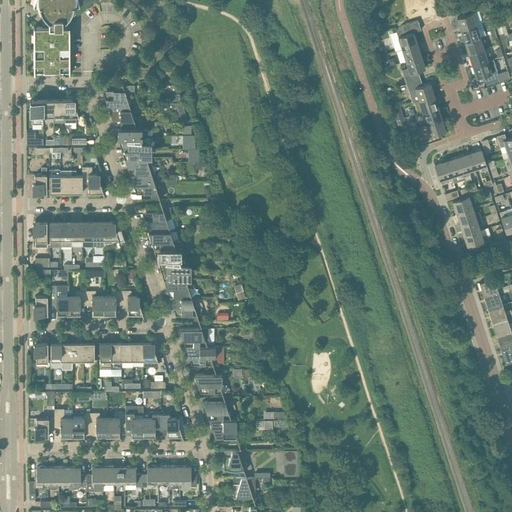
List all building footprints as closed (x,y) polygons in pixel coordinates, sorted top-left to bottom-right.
[(40,0),(41,2),(39,2),(40,5),(41,8),(42,10),(44,13),(45,15),(47,16),(49,18),(43,26),(34,26),(34,73),(35,73),(35,72),(69,72),(69,73),(70,73),(69,25),(69,26),(54,26),(54,24),(62,24),(62,18),(60,18),(59,13),(62,13),(64,17),(66,16),(68,14),(69,13),(70,11),(71,9),(72,8),(73,5),(74,2),(72,0),(40,0)] [(472,12),(477,10),(476,4),(463,8),(465,14),(457,17),(461,29),(476,24),(472,12)] [(421,29),(419,23),(418,19),(401,24),(396,30),(402,48),(417,43),(413,31),(421,29)] [(465,41),(480,36),(476,24),(461,29),(465,41)] [(501,40),(506,39),(511,37),(511,31),(504,34),(504,32),(499,33),(501,40)] [(469,53),(484,48),(480,36),(465,41),(469,53)] [(406,60),(421,55),(417,43),(402,48),(406,60)] [(473,65),(488,60),(484,48),(469,53),(473,65)] [(406,84),(421,79),(418,70),(425,67),(421,55),(406,60),(408,68),(401,70),(406,84)] [(498,73),(497,70),(492,72),(488,60),(473,65),(476,77),(483,75),(485,81),(494,78),(499,76),(498,73)] [(499,76),(494,78),(496,83),(499,81),(510,77),(507,70),(498,73),(499,76)] [(419,99),(434,94),(430,82),(422,84),(421,79),(406,84),(408,89),(412,101),(419,99)] [(126,93),(134,90),(134,84),(119,84),(119,90),(111,90),(103,90),(109,108),(131,108),(126,93)] [(423,111),(438,106),(434,94),(419,99),(423,111)] [(72,98),(64,98),(64,121),(76,121),(76,117),(79,117),(75,105),(75,98),(73,98),(73,97),(72,97),(72,98)] [(32,100),(30,100),(30,112),(32,112),(32,123),(43,123),(43,116),(43,98),(32,98),(32,100)] [(53,98),(43,98),(43,116),(53,116),(53,121),(54,121),(53,98)] [(64,98),(53,98),(54,121),(64,121),(64,98)] [(183,106),(177,108),(180,117),(181,121),(188,121),(183,106)] [(427,123),(442,118),(438,106),(423,111),(427,123)] [(115,126),(139,126),(139,118),(134,118),(131,108),(109,108),(115,126)] [(427,123),(427,126),(430,135),(446,130),(442,118),(427,123)] [(118,136),(142,136),(141,126),(139,126),(115,126),(118,136)] [(421,138),(418,129),(417,126),(411,128),(412,131),(415,140),(421,138)] [(506,151),(511,148),(511,135),(506,138),(504,133),(497,135),(500,146),(504,145),(506,151)] [(121,146),(145,146),(145,136),(142,136),(118,136),(121,146)] [(487,139),(482,140),(486,153),(491,151),(490,148),(487,139)] [(124,157),(148,156),(148,146),(145,146),(121,146),(124,157)] [(481,148),(469,152),(474,168),(480,166),(481,170),(488,168),(481,148)] [(474,168),(469,152),(458,155),(464,176),(470,174),(469,170),(474,168)] [(458,155),(446,159),(452,176),(457,174),(458,178),(464,176),(458,155)] [(130,175),(152,174),(149,164),(151,164),(151,156),(148,156),(124,157),(130,175)] [(446,159),(435,163),(441,183),(447,182),(446,177),(451,176),(446,159)] [(47,192),(47,173),(47,166),(41,166),(41,173),(35,173),(35,181),(32,181),(33,192),(47,192)] [(100,180),(100,173),(93,173),(92,168),(92,166),(82,166),(82,174),(82,180),(88,180),(88,192),(103,192),(103,194),(104,193),(101,184),(100,180)] [(60,192),(60,174),(60,168),(49,168),(49,182),(49,192),(60,192)] [(76,169),(71,169),(71,174),(71,192),(82,192),(82,180),(82,174),(76,174),(76,169)] [(60,192),(71,192),(71,174),(60,174),(60,192)] [(157,189),(152,174),(130,175),(134,185),(144,185),(144,193),(142,193),(151,193),(151,198),(159,198),(159,199),(160,199),(157,189)] [(457,189),(445,193),(446,199),(459,195),(457,189)] [(472,207),(470,201),(475,200),(473,193),(453,200),(456,212),(472,207)] [(171,215),(171,206),(162,206),(162,205),(161,205),(162,206),(159,206),(159,211),(151,211),(151,212),(152,212),(153,220),(145,220),(148,230),(170,230),(166,217),(171,215)] [(481,217),(479,211),(474,213),(472,207),(456,212),(460,224),(481,217)] [(505,209),(500,211),(506,232),(511,230),(511,212),(507,214),(505,209)] [(464,235),(480,230),(478,224),(483,223),(481,217),(460,224),(464,235)] [(112,221),(104,221),(104,244),(118,239),(119,240),(119,239),(124,237),(120,228),(115,227),(115,220),(113,221),(113,220),(112,220),(112,221)] [(47,240),(47,231),(47,221),(33,221),(33,232),(35,232),(35,240),(47,240)] [(61,239),(61,238),(61,221),(50,221),(50,246),(61,245),(61,239)] [(71,221),(61,221),(61,238),(61,239),(61,245),(72,245),(72,239),(71,221)] [(72,245),(82,245),(82,238),(82,221),(71,221),(72,239),(72,245)] [(82,245),(93,245),(93,238),(93,221),(82,221),(82,238),(82,245)] [(104,245),(104,244),(104,221),(93,221),(93,238),(93,245),(104,245)] [(154,248),(178,248),(178,240),(173,240),(170,230),(148,230),(154,248)] [(490,245),(487,235),(486,234),(482,235),(480,230),(464,235),(468,246),(481,242),(482,247),(490,245)] [(500,241),(506,240),(503,230),(497,232),(500,241)] [(157,258),(181,258),(181,248),(178,248),(154,248),(157,258)] [(35,256),(35,266),(50,266),(50,256),(35,256)] [(161,268),(184,268),(184,258),(181,258),(157,258),(161,268)] [(164,278),(188,278),(187,268),(184,268),(161,268),(164,278)] [(134,269),(127,269),(128,278),(137,278),(134,269)] [(498,290),(497,288),(494,277),(479,281),(484,295),(498,290)] [(192,296),(188,286),(191,286),(191,278),(188,278),(164,278),(170,296),(192,296)] [(68,284),(50,284),(50,302),(57,302),(57,314),(68,313),(68,284)] [(499,293),(506,291),(504,285),(497,288),(498,290),(484,295),(488,309),(503,304),(499,293)] [(80,302),(86,302),(86,289),(76,289),(75,295),(68,295),(68,313),(80,313),(80,302)] [(104,294),(97,294),(96,289),(86,289),(86,302),(92,302),(92,313),(104,313),(104,294)] [(115,302),(121,302),(122,289),(112,289),(110,294),(104,294),(104,313),(116,313),(115,302)] [(136,294),(133,294),(131,289),(122,289),(121,302),(127,302),(128,313),(142,313),(143,315),(139,301),(139,294),(137,294),(136,293),(136,294)] [(48,314),(48,304),(48,295),(35,295),(36,302),(33,302),(33,314),(48,314)] [(199,321),(199,320),(192,296),(170,296),(176,315),(191,315),(191,320),(199,320),(199,321)] [(507,317),(506,314),(503,304),(488,309),(492,321),(507,317)] [(508,320),(511,318),(511,312),(506,314),(507,317),(492,321),(497,335),(511,330),(508,320)] [(190,327),(180,327),(183,338),(193,338),(193,345),(208,345),(208,337),(208,327),(190,327)] [(511,344),(511,332),(511,330),(497,335),(501,348),(511,344)] [(111,368),(122,367),(121,341),(111,342),(111,368)] [(122,359),(132,359),(132,341),(121,341),(122,367),(122,359)] [(132,359),(143,359),(143,341),(132,341),(132,359)] [(158,361),(154,348),(154,341),(152,341),(151,341),(143,341),(143,359),(144,359),(144,365),(157,365),(157,361),(158,361)] [(48,361),(48,352),(48,342),(34,342),(34,353),(36,353),(36,361),(48,361)] [(51,367),(62,367),(62,360),(62,342),(50,342),(51,367)] [(73,367),(73,360),(72,342),(62,342),(62,360),(62,367),(73,367)] [(73,360),(83,359),(83,342),(72,342),(73,360)] [(94,359),(94,352),(94,342),(83,342),(83,359),(94,359)] [(100,368),(111,368),(111,342),(99,342),(100,368)] [(511,344),(501,348),(505,362),(511,359),(511,344)] [(193,345),(185,345),(189,356),(199,356),(199,364),(208,364),(208,367),(208,369),(215,369),(211,355),(215,355),(215,354),(223,354),(223,345),(215,345),(208,345),(193,345)] [(205,373),(195,373),(198,384),(208,384),(208,392),(217,392),(223,392),(220,384),(222,384),(222,373),(216,373),(215,369),(208,369),(208,367),(205,368),(205,373)] [(209,400),(203,400),(207,411),(217,411),(217,418),(231,418),(231,410),(229,410),(224,396),(219,396),(209,396),(209,400)] [(143,411),(143,404),(125,404),(125,411),(125,424),(131,424),(132,435),(135,435),(135,436),(136,436),(139,437),(142,437),(143,437),(143,411)] [(72,438),(72,417),(66,417),(64,412),(64,408),(54,408),(54,424),(60,424),(61,436),(64,435),(64,436),(65,437),(68,437),(71,438),(72,438)] [(84,424),(90,424),(90,411),(80,411),(79,416),(72,417),(72,438),(74,438),(77,437),(79,437),(80,436),(80,435),(84,435),(84,424)] [(108,438),(108,416),(101,416),(99,411),(90,411),(90,424),(96,424),(96,435),(100,435),(100,436),(101,436),(103,437),(106,438),(108,438)] [(119,424),(125,424),(125,411),(116,411),(114,416),(108,416),(108,438),(109,438),(112,437),(115,436),(116,436),(116,435),(120,435),(119,424)] [(155,423),(161,423),(161,411),(143,411),(143,437),(145,437),(147,437),(150,436),(151,436),(151,435),(155,435),(155,423)] [(167,411),(161,411),(161,423),(167,423),(167,435),(182,435),(182,436),(183,436),(182,435),(187,433),(187,435),(188,434),(181,414),(177,416),(167,416),(167,411)] [(49,436),(49,426),(49,417),(36,417),(36,424),(34,424),(34,436),(49,436)] [(217,418),(209,418),(213,429),(215,437),(221,437),(230,437),(230,441),(238,441),(238,442),(239,442),(238,441),(236,432),(234,429),(236,428),(236,418),(231,418),(217,418)] [(232,449),(224,449),(224,455),(224,469),(227,469),(227,468),(228,468),(229,468),(230,468),(231,469),(232,469),(233,469),(236,469),(237,469),(238,469),(239,468),(240,468),(241,468),(242,468),(243,467),(243,469),(246,468),(246,448),(232,449)] [(297,450),(284,450),(284,475),(297,475),(297,450)] [(103,484),(114,483),(114,465),(103,466),(103,484)] [(114,483),(125,483),(125,465),(114,465),(114,483)] [(141,486),(141,473),(136,473),(136,465),(125,465),(125,483),(136,483),(136,486),(141,486)] [(147,483),(158,483),(158,465),(147,465),(147,473),(141,473),(141,486),(147,486),(147,483)] [(158,483),(169,483),(169,465),(158,465),(158,483)] [(180,465),(169,465),(169,487),(180,487),(180,483),(180,465)] [(191,483),(191,485),(197,485),(197,472),(191,472),(191,465),(180,465),(180,483),(191,483)] [(35,484),(48,484),(48,466),(37,466),(37,472),(35,472),(35,480),(35,484)] [(58,484),(59,484),(59,466),(48,466),(48,484),(48,486),(49,487),(51,488),(52,488),(54,488),(55,488),(56,487),(57,487),(59,486),(58,484)] [(59,484),(69,484),(69,466),(59,466),(59,484)] [(80,466),(69,466),(70,489),(72,489),(74,489),(75,488),(78,487),(79,487),(81,486),(86,486),(86,473),(81,473),(80,466)] [(103,484),(103,466),(92,466),(92,473),(86,473),(86,486),(87,486),(87,489),(103,489),(103,484)] [(241,476),(233,477),(233,483),(233,497),(236,497),(236,496),(238,496),(239,496),(240,496),(242,497),(243,497),(244,497),(246,497),(248,496),(249,496),(250,496),(251,496),(252,495),(253,496),(255,496),(255,476),(254,476),(241,476)]
